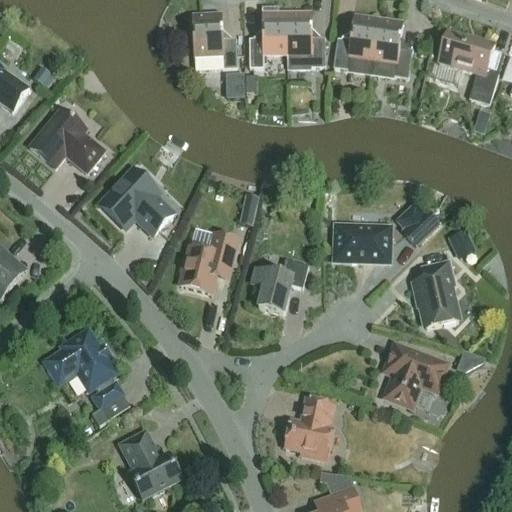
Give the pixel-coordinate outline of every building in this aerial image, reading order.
[(263,59),(287,59),(287,20),(278,20),(278,13),(262,13),(262,45),(249,45),(249,74),(263,74),(263,59)] [(287,20),(287,59),(288,59),(289,75),(311,75),(311,73),(325,73),(325,44),(312,44),(311,20),(287,20)] [(236,45),(223,45),(222,21),(192,23),(193,37),(195,37),(195,46),(193,47),(194,76),(237,74),(236,45)] [(370,81),(378,26),(354,23),(350,47),(337,45),(333,74),(347,76),(347,77),(370,81)] [(378,26),(370,81),(394,84),(395,83),(408,85),(412,56),(399,54),(403,30),(378,26)] [(489,111),(498,79),(487,76),(495,49),(475,43),(475,45),(447,36),(438,68),(476,79),(469,105),(489,111)] [(0,108),(13,118),(29,94),(3,76),(4,75),(0,72),(0,108)] [(29,153),(55,174),(65,162),(87,179),(105,157),(83,140),(87,136),(61,115),(29,153)] [(100,210),(126,235),(137,223),(141,227),(140,229),(153,241),(173,219),(156,203),(159,200),(133,175),(100,210)] [(259,203),(246,200),(239,228),(252,231),(259,203)] [(429,215),(427,218),(418,209),(401,225),(409,234),(406,236),(417,249),(441,228),(429,215)] [(334,267),(389,269),(391,233),(335,231),(334,267)] [(228,287),(232,269),(239,245),(214,239),(210,253),(205,256),(191,253),(187,265),(183,266),(181,276),(184,279),(181,291),(210,299),(214,284),(228,287)] [(0,304),(26,276),(0,252),(0,304)] [(258,314),(283,320),(291,292),(302,295),(308,271),(285,265),(281,281),(256,274),(252,290),(264,293),(258,314)] [(426,334),(458,327),(450,293),(456,291),(450,267),(421,273),(423,286),(412,288),(418,314),(421,313),(426,334)] [(101,415),(122,401),(115,390),(114,390),(110,383),(116,380),(88,336),(61,353),(63,356),(45,368),(59,390),(77,378),(89,397),(95,393),(99,400),(93,404),(101,415)] [(393,381),(385,403),(412,414),(421,392),(436,398),(447,370),(395,350),(384,378),(393,381)] [(300,428),(291,425),(284,454),(301,458),(300,461),(327,467),(334,435),(330,434),(334,411),(326,409),(326,408),(306,404),(300,428)] [(108,427),(101,415),(92,421),(99,432),(108,427)] [(146,437),(119,451),(133,477),(129,480),(143,506),(182,486),(168,459),(160,463),(146,437)] [(359,511),(353,494),(315,508),(316,511),(359,511)]
